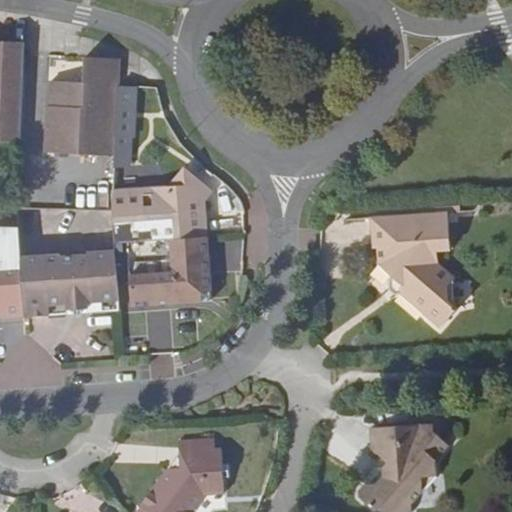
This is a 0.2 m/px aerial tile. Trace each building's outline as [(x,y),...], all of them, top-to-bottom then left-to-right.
[(0,141),(20,142),(24,54),(25,43),(0,41),(0,141)] [(112,59),(84,57),(84,82),(51,81),(50,106),(47,106),(45,153),(115,156),(116,139),(118,86),(119,66),(112,59)] [(136,87),(118,86),(116,139),(128,139),(130,109),(134,109),(136,87)] [(168,186),(114,189),(112,211),(115,243),(127,242),(209,236),(206,201),(214,192),(184,167),(168,186)] [(448,212),(370,217),(372,249),(377,249),(378,264),(402,285),(400,288),(401,295),(440,329),(459,308),(450,301),(449,287),(456,279),(439,264),(437,252),(451,252),(448,212)] [(18,227),(0,226),(0,316),(3,320),(25,318),(21,257),(18,227)] [(209,236),(127,242),(131,307),(203,302),(202,301),(212,300),(211,292),(212,291),(209,236)] [(115,250),(21,257),(25,318),(65,315),(65,310),(93,309),(93,313),(119,311),(115,250)] [(433,423),(370,428),(371,455),(377,454),(387,463),(383,468),(383,477),(377,484),(366,484),(364,485),(358,492),(359,498),(374,511),(375,511),(378,508),(382,511),(411,511),(413,504),(423,492),(423,477),(437,476),(436,462),(449,446),(434,431),(433,423)] [(215,438),(178,440),(179,454),(180,467),(169,469),(167,469),(140,506),(148,511),(193,511),(205,497),(225,495),(223,464),(215,464),(215,448),(215,438)] [(179,454),(169,469),(180,467),(179,454)] [(372,467),(365,474),(366,484),(377,484),(383,477),(383,468),(372,467)] [(437,476),(423,477),(423,492),(437,476)]
